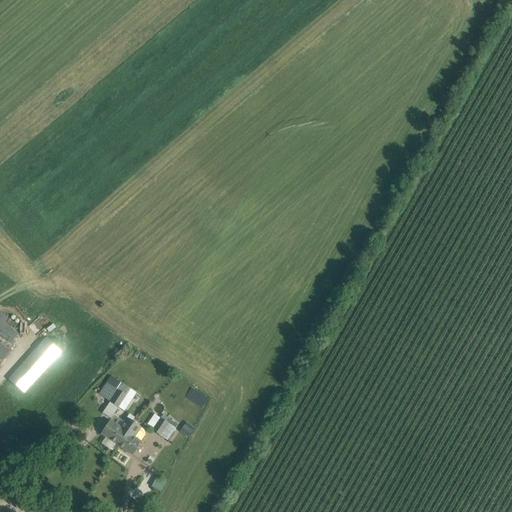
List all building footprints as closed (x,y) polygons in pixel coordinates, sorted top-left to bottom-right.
[(18,333),(3,322),(7,317),(0,312),(0,365),(11,351),(0,342),(0,335),(11,344),(18,333)] [(53,324),(46,329),(49,333),(55,328),(53,324)] [(44,337),(6,380),(23,394),(61,352),(44,337)] [(106,383),(99,394),(110,402),(118,407),(124,411),(136,393),(120,383),(116,389),(106,383)] [(202,407),(207,397),(190,388),(184,398),(202,407)] [(141,406),(146,400),(140,395),(135,402),(141,406)] [(116,444),(132,421),(134,418),(129,414),(127,418),(127,417),(120,427),(110,420),(101,434),(116,444)] [(160,418),(152,430),(160,436),(168,424),(175,429),(178,425),(163,414),(160,418)] [(145,430),(132,421),(116,444),(132,455),(142,442),(141,441),(145,435),(145,430)] [(184,423),(179,432),(187,436),(192,427),(184,423)]
